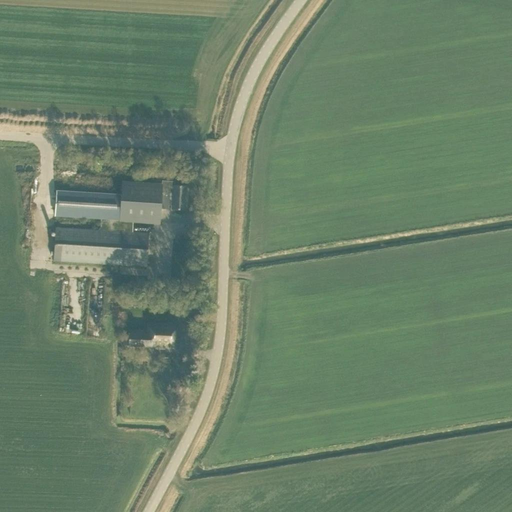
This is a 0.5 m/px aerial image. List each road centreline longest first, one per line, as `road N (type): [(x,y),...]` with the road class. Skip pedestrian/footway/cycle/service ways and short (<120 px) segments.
road 1 (tertiary): [(146,511),(216,355),(230,150)]
road 2 (unclassified): [(230,150),(0,136)]
road 3 (tertiary): [(230,150),(249,81),(301,0)]
